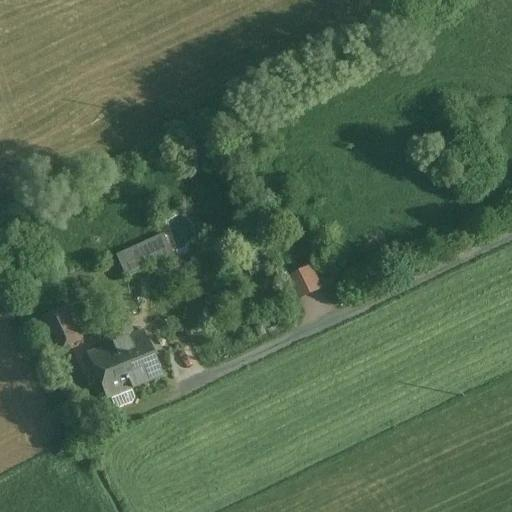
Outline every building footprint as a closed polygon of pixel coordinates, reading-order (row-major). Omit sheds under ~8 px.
[(163,238),(133,251),(139,265),(169,252),(163,238)] [(133,251),(115,259),(121,273),(139,265),(133,251)] [(308,258),(280,271),(293,298),(320,283),(308,258)] [(50,356),(77,344),(64,312),(36,323),(50,356)] [(143,334),(85,361),(104,405),(113,400),(131,391),(162,376),(143,334)] [(131,391),(113,400),(118,410),(120,413),(134,406),(135,400),(131,391)]
